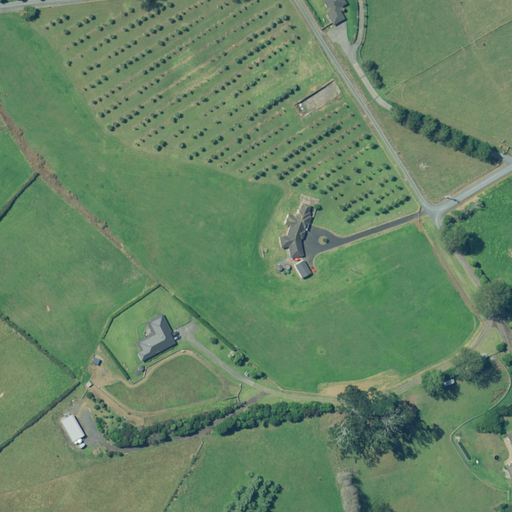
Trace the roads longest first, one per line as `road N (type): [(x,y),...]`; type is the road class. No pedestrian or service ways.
road 1 (unknown): [(81,407),(96,437),(120,444),(197,426),(265,384),(367,397),(465,348),(491,310)]
road 2 (unclassified): [(293,0),(429,213)]
